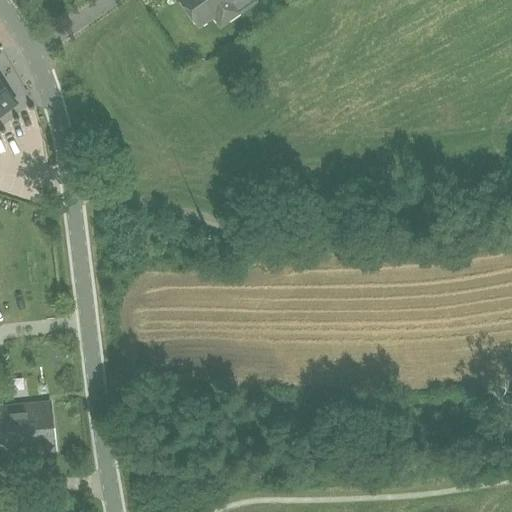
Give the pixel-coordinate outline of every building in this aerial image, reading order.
[(214,16),(221,25),(240,12),(230,0),(181,0),(200,26),(214,16)] [(0,114),(8,109),(16,102),(0,82),(0,114)] [(35,204),(37,191),(10,185),(7,198),(35,204)] [(215,240),(210,256),(222,260),(228,244),(215,240)] [(0,407),(0,457),(56,452),(51,403),(0,407)]
